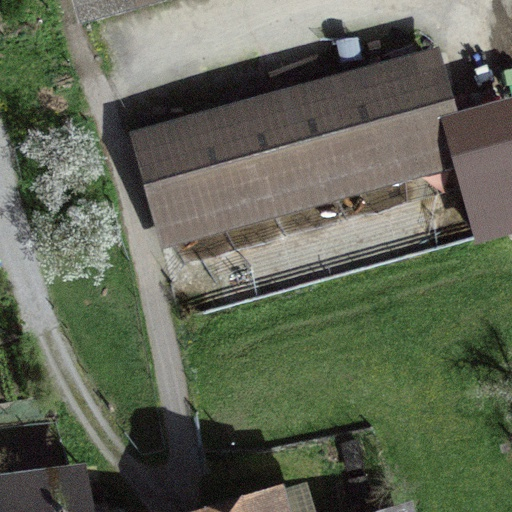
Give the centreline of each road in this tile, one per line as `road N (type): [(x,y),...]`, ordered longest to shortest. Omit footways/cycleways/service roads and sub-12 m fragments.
road 1 (track): [(162,508),(186,443),(88,64),(318,0)]
road 2 (track): [(164,511),(79,401),(0,175)]
